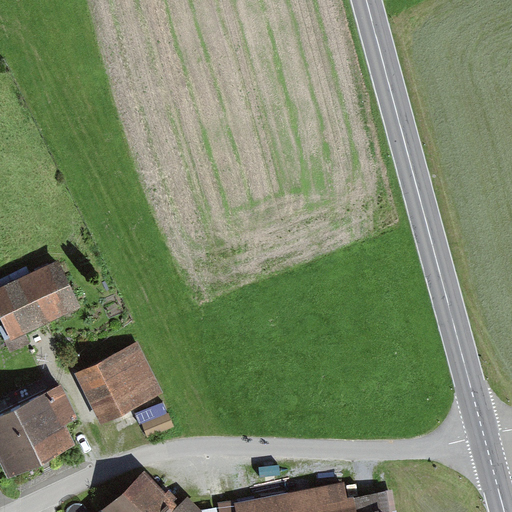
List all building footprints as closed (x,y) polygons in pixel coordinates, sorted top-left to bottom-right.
[(0,315),(11,340),(80,308),(59,264),(0,291),(0,315)] [(141,344),(76,375),(100,424),(165,392),(141,344)] [(75,419),(58,386),(0,416),(0,459),(11,481),(73,448),(61,426),(75,419)] [(176,429),(169,413),(141,425),(148,441),(176,429)] [(179,505),(140,468),(97,511),(203,511),(204,511),(188,496),(179,505)] [(396,511),(392,491),(348,498),(345,485),(236,505),(237,511),(396,511)]
